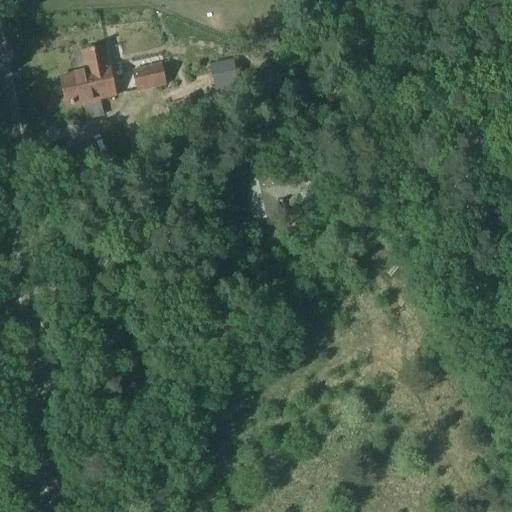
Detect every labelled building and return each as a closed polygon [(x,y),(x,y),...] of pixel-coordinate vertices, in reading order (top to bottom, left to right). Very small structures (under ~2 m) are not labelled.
[(278,48),(260,54),(265,71),(284,64),(278,48)] [(85,75),(60,81),(68,111),(117,100),(112,80),(112,81),(105,51),(81,56),(85,75)] [(236,64),(212,68),(216,96),(226,94),(225,89),(240,87),(236,64)] [(161,68),(132,74),(138,95),(166,88),(161,68)] [(199,95),(181,102),(191,128),(209,121),(199,95)] [(280,177),(246,184),(254,220),(268,217),(278,214),(275,201),(299,195),(301,202),(324,197),(317,168),(280,177)] [(373,208),(342,239),(358,253),(387,222),(373,208)] [(448,270),(438,275),(448,292),(458,287),(448,270)] [(260,344),(242,326),(227,340),(245,358),(260,344)]
